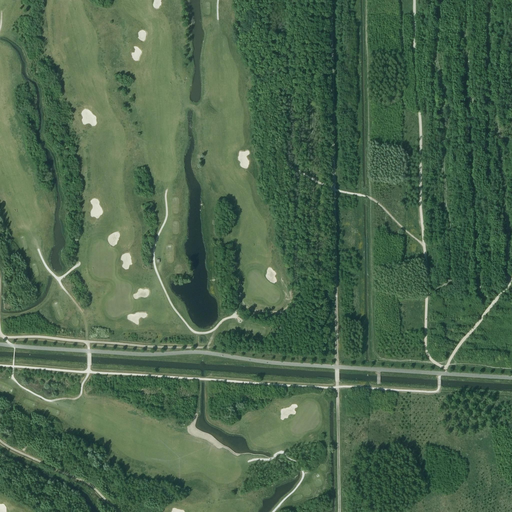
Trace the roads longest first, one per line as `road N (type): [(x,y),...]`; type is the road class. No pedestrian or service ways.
road 1 (track): [(395,361),(372,349),(366,0)]
road 2 (track): [(337,367),(330,0)]
road 3 (track): [(474,155),(492,200),(498,271),(511,293)]
road 4 (track): [(339,511),(336,388)]
